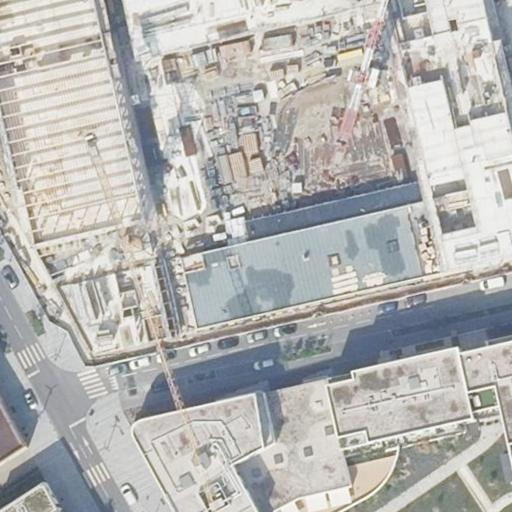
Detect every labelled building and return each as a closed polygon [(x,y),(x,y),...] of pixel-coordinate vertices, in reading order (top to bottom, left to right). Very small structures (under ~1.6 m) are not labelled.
[(0,0),(0,128),(32,247),(157,223),(105,2),(104,0),(0,0)] [(92,363),(511,266),(511,97),(490,0),(113,0),(105,2),(157,223),(32,247),(92,363)] [(511,334),(457,346),(327,375),(347,460),(400,448),(481,427),(501,422),(504,433),(511,470),(511,334)] [(135,426),(134,431),(164,486),(178,511),(342,511),(369,498),(380,490),(389,479),(395,467),(400,448),(347,460),(327,375),(143,419),(138,421),(135,426)] [(0,463),(25,447),(0,399),(0,463)] [(62,511),(45,481),(0,510),(0,511),(62,511)]
